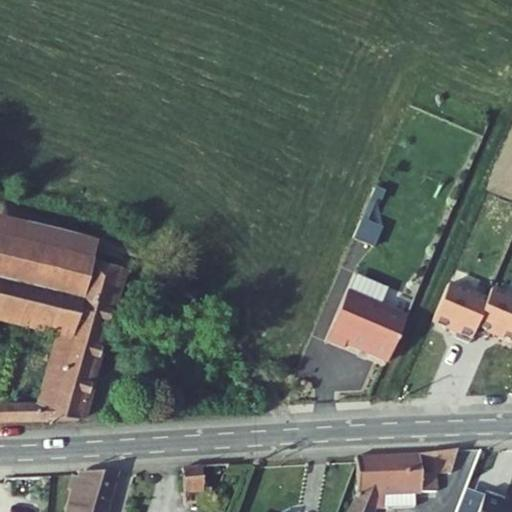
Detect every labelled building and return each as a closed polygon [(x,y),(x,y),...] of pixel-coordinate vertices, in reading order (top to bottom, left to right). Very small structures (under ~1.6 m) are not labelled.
[(0,278),(66,294),(76,256),(81,237),(0,217),(0,278)] [(373,224),(359,218),(351,236),(365,242),(373,224)] [(110,265),(76,256),(66,294),(0,278),(0,422),(70,420),(110,265)] [(484,300),(446,284),(429,322),(454,333),(452,337),(467,343),(472,331),(471,331),(484,300)] [(511,342),(511,298),(490,289),(484,300),(471,331),(472,331),(485,337),(487,333),(511,344),(511,342)] [(343,342),(385,360),(404,316),(344,290),(324,339),(341,346),(343,342)] [(351,496),(344,511),(368,511),(370,509),(404,511),(404,497),(428,499),(427,478),(444,476),(447,451),(346,461),(351,496)] [(172,473),(173,511),(192,511),(202,511),(200,493),(220,492),(218,470),(172,473)] [(102,511),(111,478),(73,480),(73,483),(68,482),(65,496),(67,496),(63,511),(102,511)] [(472,499),(467,511),(495,511),(489,510),(491,506),(472,499)]
